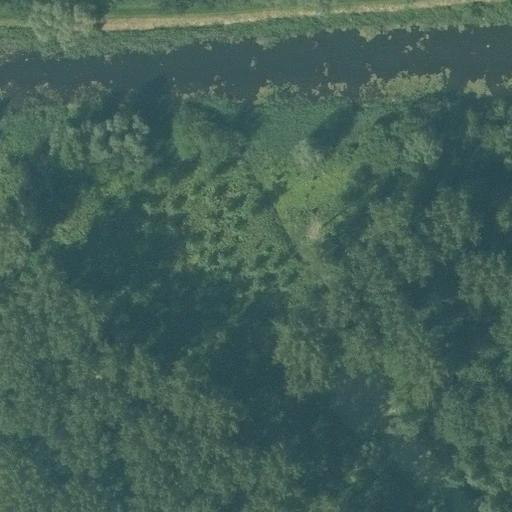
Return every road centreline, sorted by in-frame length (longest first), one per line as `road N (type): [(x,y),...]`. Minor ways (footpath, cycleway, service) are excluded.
road 1 (track): [(384,511),(0,204)]
road 2 (track): [(0,8),(151,11),(315,0)]
